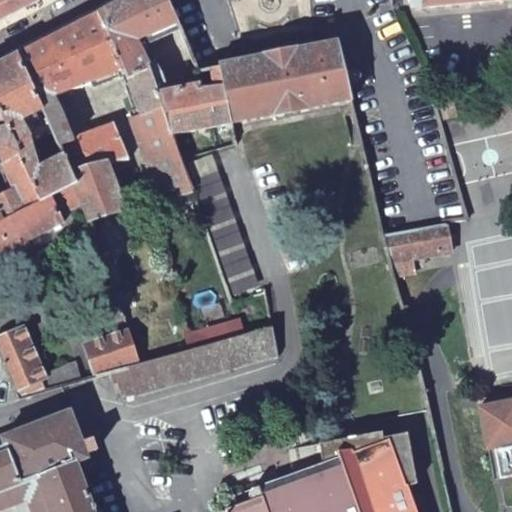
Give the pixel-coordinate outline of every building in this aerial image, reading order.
[(0,0),(0,21),(41,0),(0,0)] [(164,0),(128,0),(100,15),(123,71),(125,78),(147,69),(137,41),(148,37),(148,38),(177,25),(164,0)] [(511,0),(410,0),(411,7),(419,7),(419,8),(511,3),(511,0)] [(100,15),(19,57),(43,113),(49,126),(62,119),(53,97),(123,71),(100,15)] [(198,68),(202,85),(203,89),(224,87),(231,123),(350,95),(335,37),(315,42),(246,58),(198,68)] [(19,57),(0,66),(0,109),(19,152),(29,146),(27,141),(30,140),(22,122),(43,113),(19,57)] [(156,96),(147,69),(125,78),(137,112),(129,115),(130,120),(162,110),(156,96)] [(202,85),(156,96),(162,110),(172,137),(231,123),(224,87),(203,89),(202,85)] [(0,109),(0,160),(12,187),(0,192),(0,214),(2,219),(40,201),(28,173),(19,152),(0,109)] [(162,110),(130,120),(159,199),(191,191),(172,137),(162,110)] [(49,126),(57,146),(72,140),(62,119),(49,126)] [(82,170),(105,165),(125,159),(112,123),(72,140),(57,146),(62,157),(70,174),(82,170)] [(62,157),(28,173),(40,201),(75,185),(70,174),(62,157)] [(82,203),(88,221),(123,211),(105,165),(82,170),(70,174),(75,185),(82,203)] [(0,220),(0,253),(63,221),(60,213),(82,203),(75,185),(40,201),(2,219),(0,220)] [(385,235),(397,280),(400,279),(400,278),(416,275),(413,260),(449,253),(443,222),(385,235)] [(25,328),(0,337),(0,360),(0,362),(17,399),(85,380),(75,370),(47,378),(25,328)] [(139,365),(115,371),(117,382),(121,381),(125,397),(139,393),(139,394),(277,358),(270,329),(139,365)] [(127,333),(88,348),(97,376),(115,371),(139,365),(127,333)] [(511,404),(481,411),(490,452),(497,450),(503,481),(511,479),(511,404)] [(97,511),(78,461),(90,459),(70,409),(0,436),(4,445),(0,446),(0,509),(24,500),(28,511),(97,511)] [(217,509),(218,511),(423,511),(411,480),(422,477),(412,427),(387,432),(385,424),(321,438),(320,459),(231,491),(235,502),(217,509)] [(503,481),(497,450),(490,452),(496,483),(503,481)]
